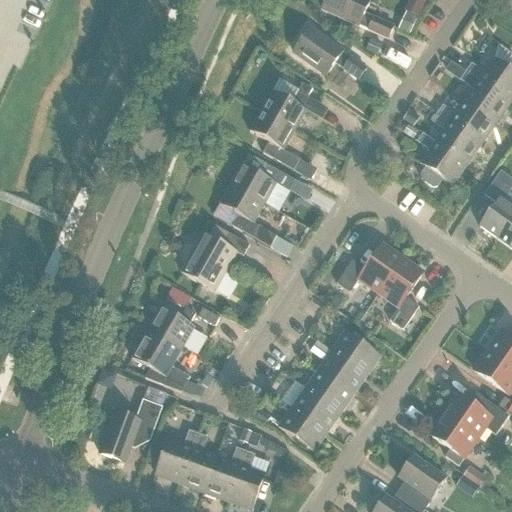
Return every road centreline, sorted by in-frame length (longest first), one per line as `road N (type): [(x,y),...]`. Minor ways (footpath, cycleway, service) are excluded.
road 1 (secondary): [(19,462),(100,252),(214,0)]
road 2 (residential): [(313,511),(476,276)]
road 3 (residential): [(218,404),(361,195)]
road 4 (residential): [(361,195),(360,156),(471,0)]
road 5 (residential): [(19,462),(161,511)]
road 6 (residential): [(361,195),(476,276)]
